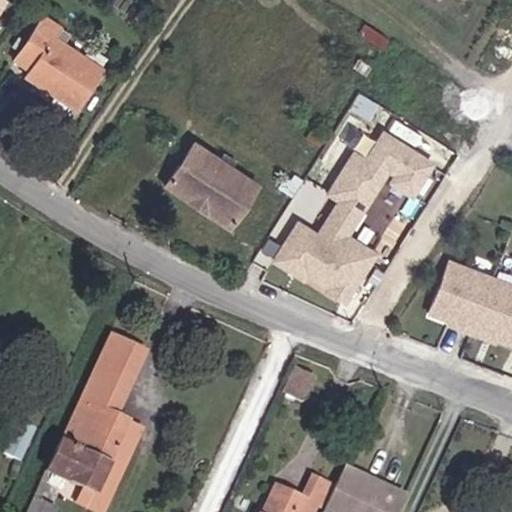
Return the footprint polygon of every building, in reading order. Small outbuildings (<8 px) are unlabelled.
[(68,97),(94,62),(46,28),(54,16),(39,7),(11,47),(25,58),(21,65),(68,97)] [(293,210),(270,243),(288,255),(296,244),(303,249),(299,255),(324,274),(326,279),(333,284),(339,284),(366,245),(338,225),(385,158),(396,165),(390,172),(408,185),(428,156),(381,124),(363,151),(351,143),(327,178),(338,186),(312,223),(293,210)] [(226,208),(255,169),(194,126),(166,166),(226,208)] [(296,244),(288,255),(295,261),(299,255),(303,249),(296,244)] [(504,338),(511,317),(511,281),(439,254),(420,306),(504,338)] [(125,408),(115,403),(142,345),(107,329),(39,469),(52,476),(58,465),(73,472),(92,480),(125,408)] [(280,379),(302,387),(315,359),(294,350),(280,379)] [(92,480),(73,472),(67,484),(98,498),(136,413),(125,408),(92,480)] [(5,451),(21,459),(36,427),(20,419),(5,451)] [(388,511),(398,492),(337,464),(331,477),(318,503),(316,506),(328,511),(388,511)] [(309,468),(300,494),(312,500),(318,503),(331,477),(309,468)] [(306,511),(312,500),(300,494),(274,483),(262,511),(254,509),(252,511),(306,511)] [(39,511),(44,503),(22,492),(12,511),(39,511)]
